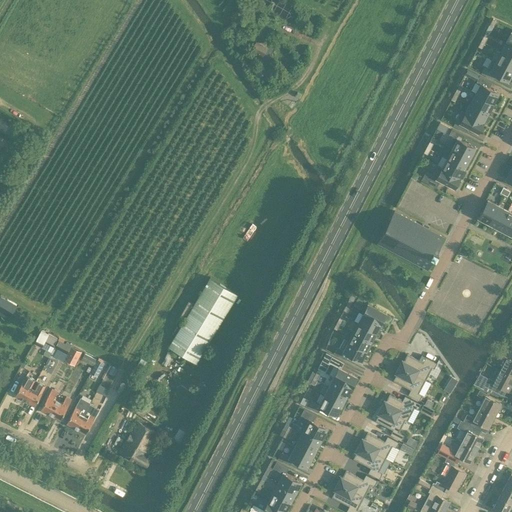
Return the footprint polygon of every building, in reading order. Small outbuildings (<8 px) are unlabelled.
[(511,45),(506,42),(501,52),(511,57),(511,45)] [(263,55),(267,48),(257,43),(253,50),(263,55)] [(511,57),(501,52),(496,61),(511,69),(511,57)] [(484,67),(481,73),(494,80),(496,74),(509,81),(511,74),(511,69),(496,61),(492,59),(487,68),(484,67)] [(259,78),(267,71),(260,64),(252,71),(259,78)] [(476,82),(481,84),(476,94),(493,103),(499,93),(489,88),(492,82),(480,76),(476,82)] [(493,103),(476,94),(471,103),(488,112),(493,103)] [(488,112),(471,103),(466,113),(483,122),(488,112)] [(457,120),(453,126),(466,132),(469,127),(478,132),(483,122),(466,113),(461,110),(457,120)] [(452,149),(453,148),(470,158),(471,157),(472,158),(474,153),(473,153),(475,148),(461,141),(464,135),(452,128),(449,135),(453,137),(448,147),(452,149)] [(453,148),(452,149),(448,158),(465,167),(470,158),(453,148)] [(465,167),(448,158),(442,168),(460,177),(465,167)] [(426,171),(421,180),(426,182),(437,188),(441,180),(455,187),(460,177),(442,168),(438,165),(433,175),(430,174),(426,171)] [(413,172),(411,178),(416,180),(419,175),(413,172)] [(488,200),(479,218),(489,223),(498,205),(488,200)] [(498,228),(508,210),(498,205),(489,223),(498,228)] [(508,233),(511,225),(511,212),(508,210),(498,228),(508,233)] [(444,237),(395,211),(378,243),(427,269),(434,255),(436,256),(437,255),(435,255),(437,251),(438,252),(439,251),(437,250),(444,237)] [(169,346),(196,363),(238,294),(210,277),(169,346)] [(0,296),(0,310),(10,317),(16,306),(0,296)] [(386,313),(368,304),(363,314),(381,323),(386,313)] [(359,311),(354,321),(358,323),(376,332),(381,323),(363,314),(359,311)] [(376,332),(358,323),(354,332),(371,341),(376,332)] [(54,347),(58,339),(41,330),(34,344),(42,348),(45,343),(54,347)] [(371,341),(354,332),(349,341),(367,350),(371,341)] [(55,348),(67,354),(71,346),(59,340),(55,348)] [(367,350),(349,341),(344,350),(337,346),(333,353),(346,360),(349,354),(361,360),(367,350)] [(77,361),(81,352),(72,347),(67,356),(77,361)] [(499,370),(511,377),(511,360),(511,357),(511,353),(503,349),(499,357),(504,359),(499,370)] [(96,360),(85,354),(81,360),(93,366),(96,360)] [(401,362),(399,366),(425,380),(432,367),(434,368),(437,363),(426,357),(422,355),(419,360),(407,354),(404,361),(402,360),(401,362)] [(357,377),(341,368),(344,362),(332,356),(328,362),(339,368),(334,377),(352,387),(357,377)] [(98,359),(90,373),(97,377),(104,363),(98,359)] [(419,393),(425,380),(399,366),(395,373),(397,374),(394,380),(410,389),(408,394),(419,400),(422,395),(419,393)] [(508,391),(511,382),(511,377),(499,370),(493,380),(488,378),(484,386),(494,391),(497,386),(508,391)] [(25,400),(34,383),(36,380),(26,375),(16,395),(25,400)] [(452,376),(448,383),(454,386),(458,380),(452,376)] [(352,387),(334,377),(329,386),(347,396),(352,387)] [(35,405),(46,385),(36,380),(34,383),(25,400),(35,405)] [(126,384),(122,381),(116,391),(120,394),(126,384)] [(103,399),(109,389),(101,384),(95,395),(103,399)] [(347,396),(329,386),(324,395),(342,405),(347,396)] [(51,414),(58,401),(54,399),(57,392),(52,389),(41,409),(51,414)] [(478,408),(495,416),(501,404),(485,396),(486,394),(479,390),(476,394),(483,398),(478,408)] [(384,400),(381,406),(407,420),(414,408),(418,410),(421,404),(410,398),(405,396),(402,401),(390,394),(386,401),(384,400)] [(342,405),(324,395),(320,405),(309,399),(309,400),(305,406),(318,412),(321,406),(337,415),(340,410),(341,411),(344,406),(342,405)] [(134,407),(138,400),(132,396),(127,402),(134,407)] [(63,403),(58,401),(51,414),(61,419),(72,399),(66,397),(63,403)] [(305,406),(309,400),(303,397),(300,403),(305,406)] [(88,408),(90,404),(91,403),(81,398),(67,423),(77,428),(88,408)] [(140,399),(134,410),(157,425),(164,414),(140,399)] [(77,428),(86,433),(100,409),(90,404),(88,408),(77,428)] [(401,433),(407,420),(381,406),(378,413),(379,414),(376,420),(393,429),(390,435),(401,441),(404,435),(401,433)] [(429,407),(426,413),(431,416),(434,410),(429,407)] [(301,415),(309,420),(304,429),(322,438),(324,438),(326,434),(325,433),(327,428),(313,421),(316,415),(304,408),(301,415)] [(462,421),(475,428),(477,423),(488,429),(495,416),(478,408),(473,418),(466,414),(462,421)] [(119,452),(146,467),(151,459),(146,456),(159,433),(143,423),(137,421),(128,436),(119,452)] [(472,432),(475,428),(462,421),(459,429),(465,432),(460,442),(477,450),(483,438),(472,432)] [(178,440),(184,430),(179,427),(173,437),(178,440)] [(61,428),(52,445),(66,453),(75,435),(61,428)] [(322,438),(304,429),(300,438),(317,447),(322,438)] [(362,438),(359,444),(383,457),(385,459),(385,458),(392,445),(396,447),(399,442),(388,436),(385,441),(368,432),(364,439),(362,438)] [(409,437),(406,443),(415,447),(418,441),(409,437)] [(317,447),(300,438),(295,447),(312,456),(317,447)] [(470,463),(477,450),(460,442),(455,451),(442,444),(437,453),(447,458),(456,463),(460,457),(470,463)] [(383,457),(359,444),(356,451),(357,452),(354,458),(371,467),(368,473),(379,479),(382,473),(376,470),(383,457)] [(290,465),(293,459),(307,466),(312,456),(295,447),(290,456),(281,452),(278,458),(290,465)] [(447,458),(445,462),(447,463),(452,465),(454,466),(456,463),(447,458)] [(301,482),(285,474),(289,468),(276,461),(273,468),(283,473),(278,483),(296,492),(296,491),(298,492),(300,488),(299,487),(301,482)] [(433,482),(431,485),(445,491),(447,487),(456,491),(465,474),(465,473),(454,466),(452,465),(447,463),(441,473),(446,476),(442,484),(436,481),(435,483),(433,482)] [(133,491),(139,476),(116,467),(109,482),(133,491)] [(341,476),(337,483),(364,497),(371,484),(374,486),(377,480),(366,474),(363,480),(346,471),(343,477),(341,476)] [(420,479),(418,483),(429,488),(430,485),(420,479)] [(296,492),(278,483),(274,492),(291,501),(296,492)] [(357,509),(364,497),(337,483),(334,489),(336,490),(332,497),(350,506),(347,511),(348,511),(360,511),(361,511),(357,509)] [(442,497),(445,491),(431,485),(430,488),(428,490),(431,492),(421,510),(425,511),(444,511),(450,501),(442,497)] [(511,503),(511,488),(505,485),(499,496),(511,503)] [(291,501),(274,492),(269,501),(287,510),(291,501)] [(511,503),(499,496),(493,508),(499,511),(507,511),(510,507),(511,508),(511,503)] [(269,501),(264,510),(253,504),(250,511),(251,511),(265,511),(266,511),(285,511),(287,510),(269,501)] [(409,502),(406,507),(413,510),(416,506),(409,502)]
